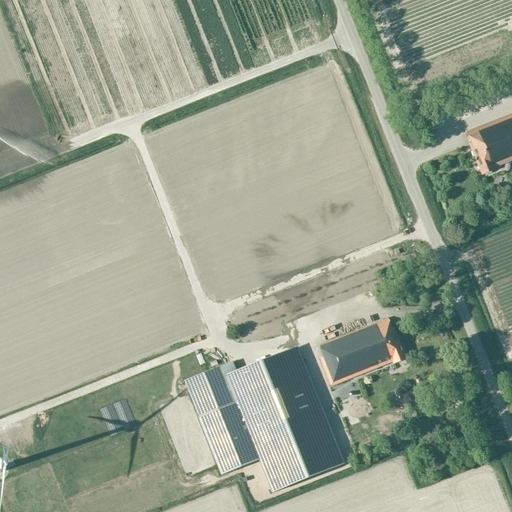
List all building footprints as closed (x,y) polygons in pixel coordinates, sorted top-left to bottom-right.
[(470,144),(482,175),(496,170),(495,168),(511,161),(511,114),(469,132),(470,135),(469,136),(471,144),(470,144)] [(471,204),(481,201),(478,194),(468,197),(471,204)] [(484,219),(490,216),(487,209),(481,211),(484,219)] [(395,328),(393,328),(390,321),(389,322),(388,318),(319,346),(323,357),(320,358),(331,386),(393,362),(394,364),(407,359),(395,328)] [(408,334),(408,343),(418,343),(418,335),(408,334)] [(232,362),(184,382),(206,437),(222,476),(259,460),(272,493),(343,465),(337,449),(307,375),(292,381),(281,353),(236,371),(232,362)] [(335,395),(326,398),(330,410),(338,407),(335,401),(354,394),(352,387),(344,390),(342,384),(332,388),(335,395)]
